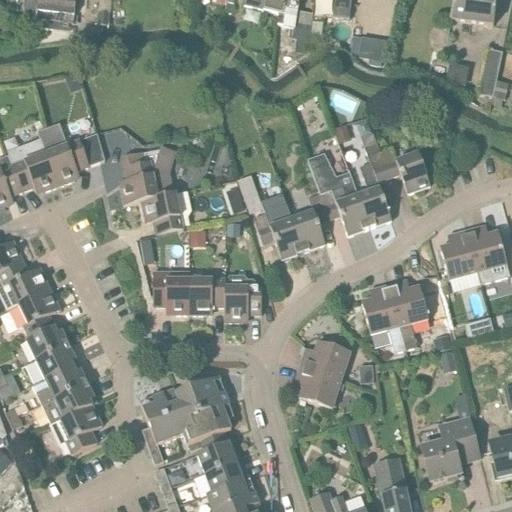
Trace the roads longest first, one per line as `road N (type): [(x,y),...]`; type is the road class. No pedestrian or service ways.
road 1 (residential): [(264,357),(285,318),(324,284),(384,257),(464,199),(511,185)]
road 2 (residential): [(295,511),(266,418),(264,357)]
road 3 (residential): [(123,354),(52,218)]
road 4 (residential): [(264,357),(123,354)]
